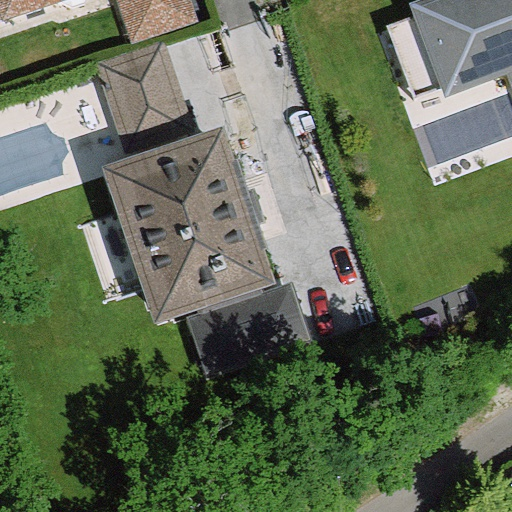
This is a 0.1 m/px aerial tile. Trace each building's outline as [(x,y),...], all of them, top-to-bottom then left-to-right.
[(0,0),(0,27),(79,0),(0,0)] [(180,0),(113,0),(130,48),(190,28),(180,0)] [(511,0),(418,0),(414,2),(445,85),(508,62),(511,74),(511,0)] [(190,132),(163,50),(94,73),(121,154),(190,132)] [(271,290),(219,134),(94,176),(147,332),(271,290)] [(201,314),(213,366),(310,343),(298,292),(201,314)]
